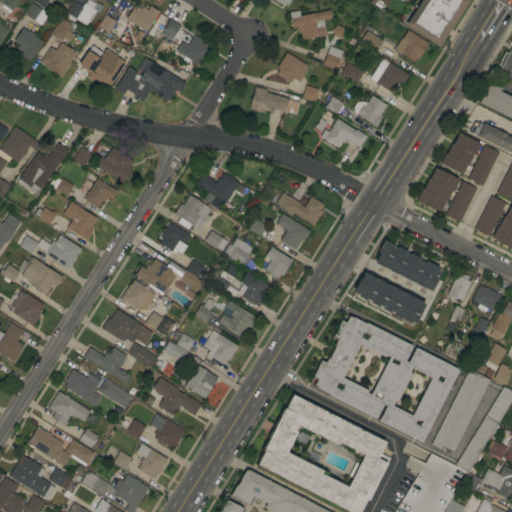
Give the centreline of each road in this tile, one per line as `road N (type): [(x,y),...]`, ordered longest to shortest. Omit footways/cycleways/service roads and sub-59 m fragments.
road 1 (tertiary): [(478,40),(179,511)]
road 2 (residential): [(0,83),(96,123),(269,147),(511,274)]
road 3 (residential): [(256,34),(0,430)]
